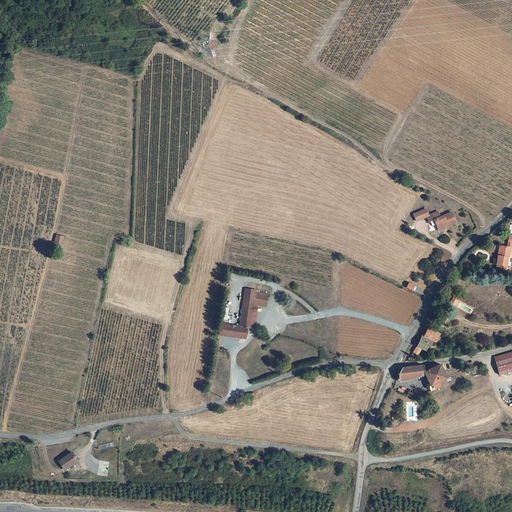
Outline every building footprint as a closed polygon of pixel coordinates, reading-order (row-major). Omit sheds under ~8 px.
[(429,214),(426,208),(418,212),(421,218),(427,216),(430,221),(435,219),(439,227),(448,223),(449,224),(457,221),(452,211),(441,216),(438,210),(429,214)] [(64,236),(57,235),(55,242),(62,244),(64,236)] [(510,254),(511,245),(510,245),(501,243),(497,265),(510,268),(511,264),(508,263),(510,254)] [(244,289),(237,327),(246,329),(248,329),(248,327),(252,327),(255,313),(251,312),(252,307),(251,307),(252,305),(265,307),(267,295),(254,293),(255,291),(244,289)] [(237,327),(218,324),(216,335),(244,340),(246,329),(237,327)] [(432,333),(421,327),(418,333),(427,339),(429,340),(432,333)] [(418,333),(415,332),(406,351),(411,354),(414,347),(417,349),(420,343),(424,345),(427,339),(418,333)] [(511,356),(511,350),(491,357),(496,372),(502,371),(499,361),(511,356)] [(511,369),(511,356),(499,361),(502,371),(503,373),(511,369)] [(421,364),(402,368),(399,376),(397,376),(396,380),(424,372),(431,386),(430,387),(432,390),(449,383),(446,378),(448,378),(445,373),(441,364),(431,366),(426,364),(421,364)] [(71,451),(58,460),(63,467),(68,463),(70,465),(77,460),(71,451)]
